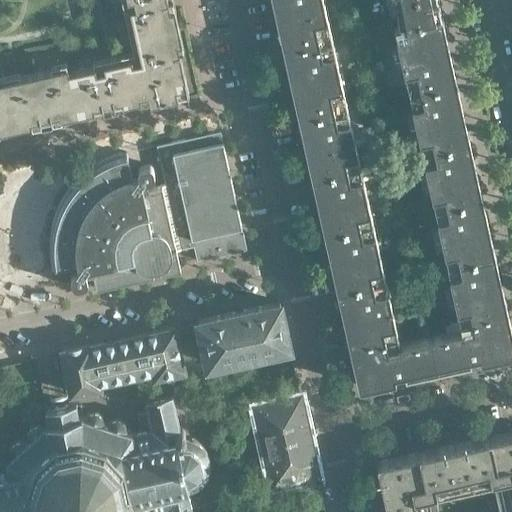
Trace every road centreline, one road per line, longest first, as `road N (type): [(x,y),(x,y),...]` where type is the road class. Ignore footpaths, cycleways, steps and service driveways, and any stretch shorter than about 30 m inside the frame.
road 1 (unclassified): [(0,329),(291,264)]
road 2 (residential): [(291,264),(233,0)]
road 3 (residential): [(511,387),(328,428)]
road 4 (residential): [(328,428),(291,264)]
